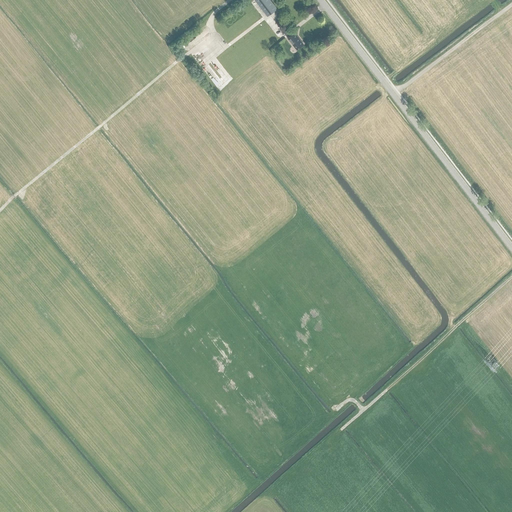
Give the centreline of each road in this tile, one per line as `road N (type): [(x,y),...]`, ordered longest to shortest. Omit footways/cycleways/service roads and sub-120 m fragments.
road 1 (secondary): [(511,249),(318,0)]
road 2 (unknown): [(364,408),(511,275)]
road 3 (unknown): [(511,0),(395,90)]
